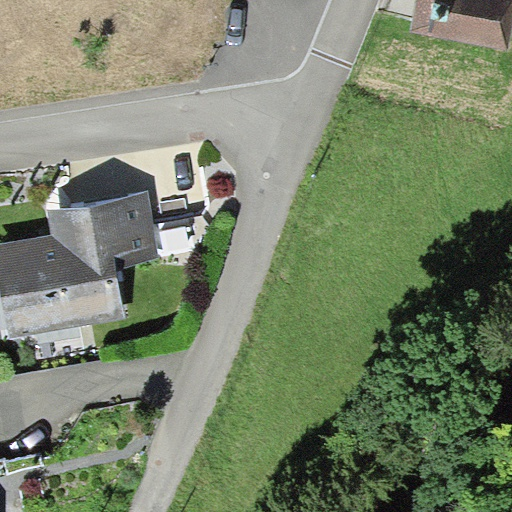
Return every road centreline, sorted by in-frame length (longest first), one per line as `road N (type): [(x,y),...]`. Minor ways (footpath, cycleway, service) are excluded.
road 1 (residential): [(143,511),(186,423),(298,124)]
road 2 (residential): [(0,138),(222,110),(298,124)]
road 3 (track): [(511,372),(360,511)]
road 4 (residential): [(298,124),(349,0)]
